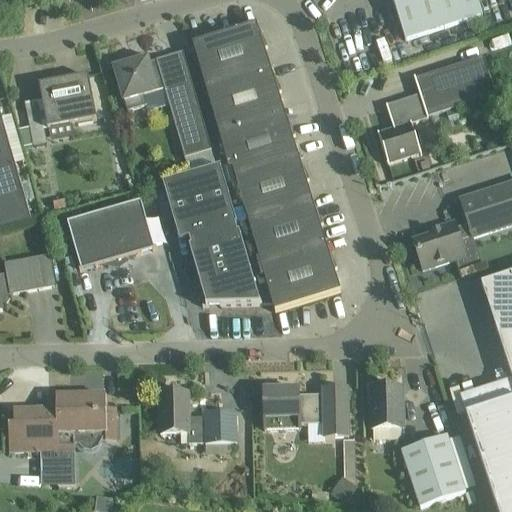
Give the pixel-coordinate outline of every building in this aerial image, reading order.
[(476,0),(391,0),(405,42),(482,18),(476,0)] [(268,50),(257,26),(193,47),(228,168),(230,167),(232,167),(275,314),(341,294),(334,272),(338,271),(328,250),(320,228),(324,227),(314,205),(307,184),(310,182),(300,161),(293,140),(296,138),(285,115),(279,95),(282,94),(271,71),(265,51),(268,50)] [(123,68),(119,70),(128,102),(125,103),(128,113),(147,108),(144,97),(165,92),(185,160),(212,153),(183,54),(156,62),(159,70),(151,72),(148,61),(139,64),(137,60),(122,64),(123,68)] [(379,135),(378,135),(388,168),(389,167),(389,165),(421,155),(410,126),(496,97),(483,58),(415,81),(420,96),(386,108),(394,132),(380,136),(379,135)] [(89,78),(39,87),(42,103),(43,107),(48,131),(76,126),(78,128),(92,126),(93,123),(97,122),(89,78)] [(42,103),(25,106),(29,124),(43,122),(44,132),(48,131),(43,107),(42,103)] [(0,232),(32,223),(0,113),(0,232)] [(228,168),(221,170),(225,184),(235,182),(230,167),(228,168)] [(260,306),(255,287),(219,170),(163,186),(174,225),(177,224),(191,228),(187,241),(188,242),(190,241),(192,248),(190,249),(207,308),(203,308),(203,309),(263,307),(263,306),(260,306)] [(413,244),(423,273),(466,259),(461,243),(471,239),(473,240),(511,227),(511,185),(460,202),(468,226),(456,230),(455,225),(439,230),(441,235),(413,244)] [(155,251),(151,237),(141,205),(68,225),(81,272),(80,273),(80,274),(101,268),(101,267),(107,265),(108,269),(120,269),(131,262),(130,259),(136,257),(136,258),(157,252),(157,250),(155,251)] [(0,313),(3,313),(0,297),(10,296),(10,297),(57,289),(52,257),(4,266),(6,276),(0,277),(0,313)] [(511,404),(467,419),(497,511),(511,511),(511,276),(481,286),(511,379),(511,404)] [(372,389),(372,441),(396,441),(399,439),(401,437),(401,389),(372,389)] [(300,392),(264,393),(265,433),(301,432),(301,427),(325,427),(325,440),(349,440),(348,391),(324,391),(324,397),(300,398),(300,392)] [(57,412),(14,413),(15,427),(9,427),(10,455),(57,454),(58,462),(76,462),(75,447),(80,448),(84,453),(92,454),(98,451),(101,446),(106,444),(117,443),(116,410),(106,411),(106,397),(90,397),(90,394),(57,395),(57,412)] [(161,443),(189,442),(189,446),(204,446),(204,447),(237,447),(236,414),(205,415),(205,420),(189,420),(189,395),(160,395),(161,443)] [(467,495),(454,457),(447,438),(402,454),(421,511),(467,495)] [(97,501),(95,511),(111,511),(113,503),(97,501)]
